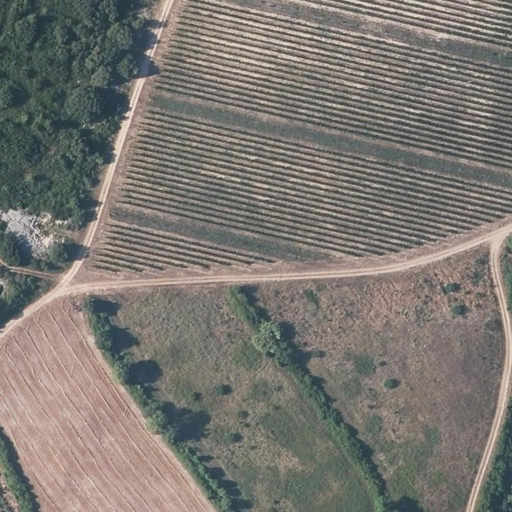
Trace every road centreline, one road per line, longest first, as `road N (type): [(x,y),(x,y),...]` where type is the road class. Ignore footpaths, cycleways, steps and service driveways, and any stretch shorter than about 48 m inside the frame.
road 1 (track): [(511,225),(403,266),(68,285),(0,335)]
road 2 (track): [(0,262),(68,285),(168,0)]
road 3 (track): [(502,228),(493,267),(507,360),(471,511)]
